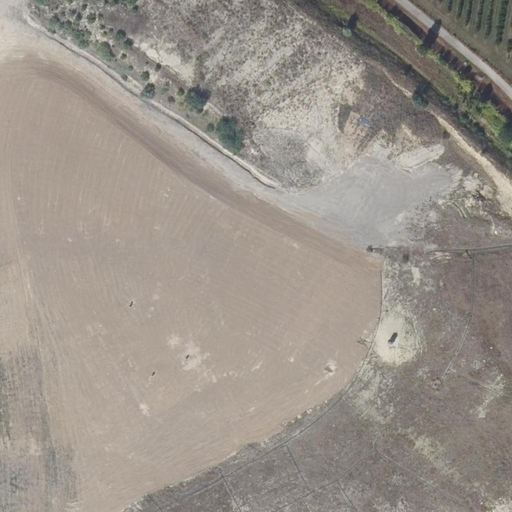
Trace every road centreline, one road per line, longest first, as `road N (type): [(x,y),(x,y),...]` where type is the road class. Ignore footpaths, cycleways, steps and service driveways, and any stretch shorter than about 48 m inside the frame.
road 1 (track): [(0,35),(29,32),(312,215),(368,229)]
road 2 (track): [(511,98),(399,0)]
